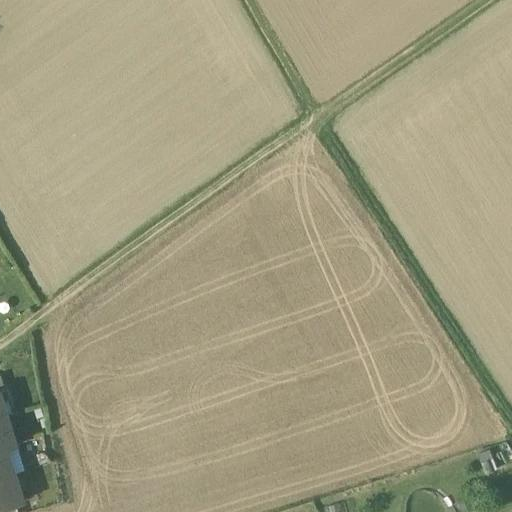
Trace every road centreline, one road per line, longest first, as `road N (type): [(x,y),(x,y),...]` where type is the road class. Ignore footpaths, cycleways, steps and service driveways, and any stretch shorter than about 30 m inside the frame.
road 1 (track): [(0,360),(511,1)]
road 2 (track): [(511,428),(243,0)]
